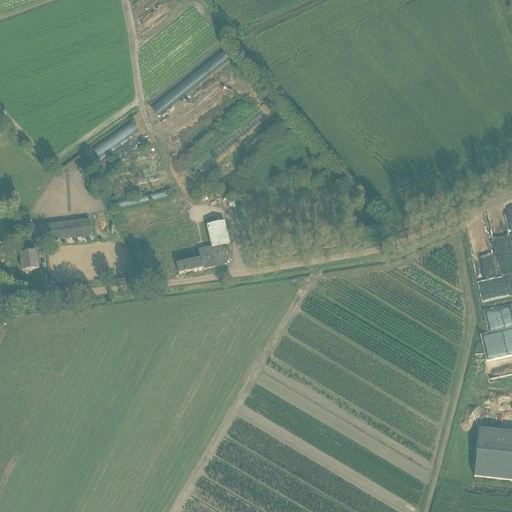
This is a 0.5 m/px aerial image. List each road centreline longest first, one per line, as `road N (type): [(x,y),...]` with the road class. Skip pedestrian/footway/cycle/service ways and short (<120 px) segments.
road 1 (unclassified): [(0,290),(30,298),(381,249),(511,197)]
road 2 (track): [(315,260),(175,511)]
